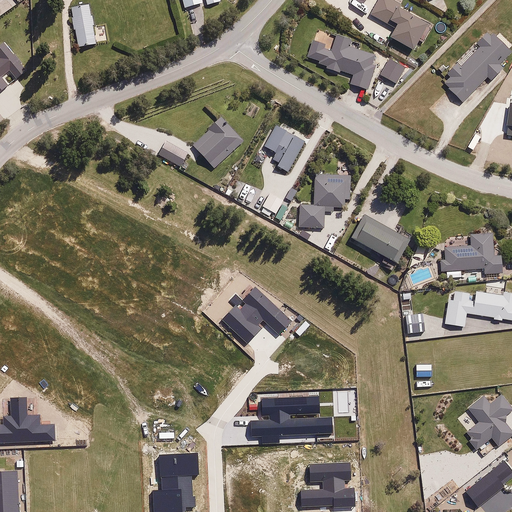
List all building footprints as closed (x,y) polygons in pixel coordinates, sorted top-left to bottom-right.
[(184,0),(186,8),(204,3),(203,0),(208,0),(210,6),(222,2),(221,0),(184,0)] [(399,4),(391,0),(375,0),(368,14),(392,27),(387,37),(410,50),(425,23),(397,8),(399,4)] [(90,6),(72,10),(80,49),(98,46),(90,6)] [(509,53),(488,33),(440,83),(462,103),(509,53)] [(347,85),(366,91),(377,56),(349,47),(351,41),(334,36),(329,50),(310,44),(306,57),(324,63),(323,68),(350,77),(347,85)] [(404,67),(387,59),(379,76),(395,85),(404,67)] [(246,143),(224,118),(193,146),(215,171),(246,143)] [(286,173),(303,141),(274,127),(264,147),(275,152),(271,160),(275,162),(273,166),(286,173)] [(190,154),(166,142),(159,155),(183,167),(190,154)] [(347,175),(313,174),(312,204),(298,204),(297,227),(324,228),(324,208),(346,208),(347,175)] [(283,201),(268,194),(261,207),(276,215),(283,201)] [(406,239),(361,214),(347,238),(393,263),(406,239)] [(493,255),(491,232),(468,234),(469,244),(443,247),(444,259),(439,260),(440,272),(482,268),(483,275),(501,274),(500,254),(493,255)] [(426,252),(417,248),(412,257),(421,262),(426,252)] [(452,301),(446,300),(442,324),(462,327),(465,313),(511,320),(511,294),(474,289),(472,301),(468,300),(469,294),(454,292),(452,301)] [(487,405),(482,398),(470,409),(480,421),(466,433),(476,445),(482,440),(489,435),(497,445),(511,432),(504,422),(505,415),(511,409),(500,395),(487,405)] [(511,472),(502,461),(464,493),(477,507),(511,477),(511,472)]
